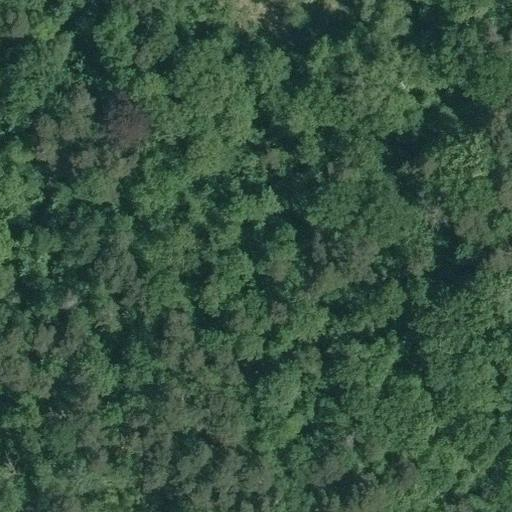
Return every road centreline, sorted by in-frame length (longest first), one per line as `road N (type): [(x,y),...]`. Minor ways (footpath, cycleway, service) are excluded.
road 1 (track): [(0,435),(511,315)]
road 2 (track): [(137,14),(150,86),(139,266),(200,330),(227,381)]
